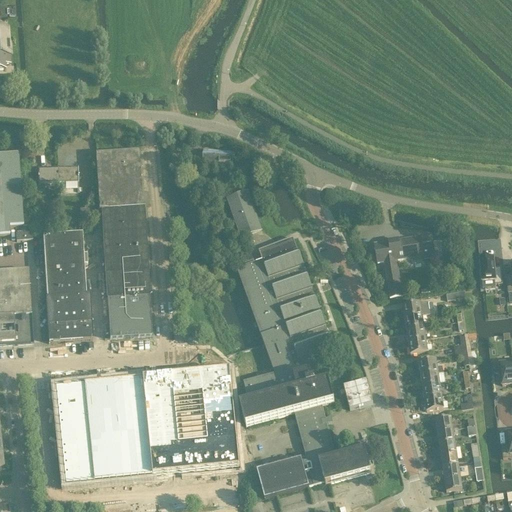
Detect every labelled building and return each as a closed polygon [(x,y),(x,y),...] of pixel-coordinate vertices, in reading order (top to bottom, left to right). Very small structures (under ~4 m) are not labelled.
[(8,29),(0,29),(0,71),(5,71),(5,65),(10,65),(8,29)] [(233,165),(233,155),(203,152),(203,154),(199,154),(199,162),(202,162),(202,165),(213,166),(213,167),(223,168),(224,164),(233,165)] [(95,156),(99,213),(143,210),(142,210),(138,153),(95,156)] [(186,167),(187,154),(176,153),(175,158),(174,158),(174,166),(186,167)] [(0,237),(9,237),(9,229),(23,228),(22,228),(27,227),(27,224),(29,224),(29,216),(22,216),(18,156),(0,156),(0,237)] [(38,187),(57,187),(57,169),(46,170),(46,172),(38,172),(38,187)] [(57,169),(57,187),(78,186),(78,171),(69,171),(69,169),(57,169)] [(248,194),(228,201),(241,238),(261,231),(248,194)] [(100,213),(105,277),(106,301),(107,309),(109,342),(152,339),(150,307),(150,306),(149,298),(144,210),(143,210),(99,213),(100,213)] [(32,220),(33,230),(42,230),(41,220),(32,220)] [(42,238),(46,299),(45,300),(48,345),(92,343),(89,297),(85,297),(83,267),(87,267),(86,257),(83,257),(81,235),(42,238)] [(248,238),(240,241),(243,250),(252,247),(248,238)] [(434,259),(434,255),(436,255),(435,244),(432,244),(421,246),(420,239),(374,246),(377,266),(384,264),(390,300),(403,298),(397,262),(423,258),(423,261),(434,259)] [(490,255),(479,256),(482,284),(494,283),(494,286),(502,285),(501,269),(495,269),(493,258),(490,258),(490,255)] [(254,263),(252,257),(243,260),(245,266),(254,263)] [(0,272),(0,348),(33,346),(28,271),(0,272)] [(447,303),(454,302),(459,302),(458,295),(446,297),(447,303)] [(429,304),(403,309),(405,321),(430,317),(429,304)] [(405,321),(407,333),(425,331),(423,318),(405,321)] [(407,333),(409,345),(426,343),(425,331),(407,333)] [(428,354),(426,343),(409,345),(411,357),(428,354)] [(454,349),(455,355),(467,353),(466,347),(461,347),(454,349)] [(251,356),(228,362),(234,385),(257,379),(251,356)] [(511,362),(511,361),(493,363),(494,375),(500,375),(501,381),(501,380),(502,388),(511,386),(511,362)] [(419,365),(421,378),(439,375),(443,374),(443,368),(438,369),(437,362),(419,365)] [(421,378),(423,390),(441,387),(439,375),(421,378)] [(216,379),(130,386),(139,493),(222,484),(216,379)] [(130,386),(49,391),(58,499),(138,493),(130,386)] [(423,390),(425,402),(442,399),(441,387),(423,390)] [(444,411),(442,399),(425,402),(426,414),(444,411)] [(462,413),(468,412),(474,411),(473,405),(468,406),(461,407),(462,413)] [(435,422),(437,434),(453,432),(451,419),(435,422)] [(475,428),(468,429),(467,429),(468,438),(476,437),(475,428)] [(437,434),(439,446),(455,444),(454,437),(458,437),(457,431),(453,432),(437,434)] [(503,461),(511,460),(511,434),(507,435),(508,442),(507,442),(508,448),(502,449),(503,461)] [(439,446),(441,458),(461,455),(460,449),(456,450),(455,444),(439,446)] [(441,458),(443,470),(459,468),(457,461),(462,460),(461,455),(441,458)] [(443,470),(444,482),(460,479),(459,468),(443,470)] [(462,492),(460,479),(444,482),(446,494),(462,492)]
